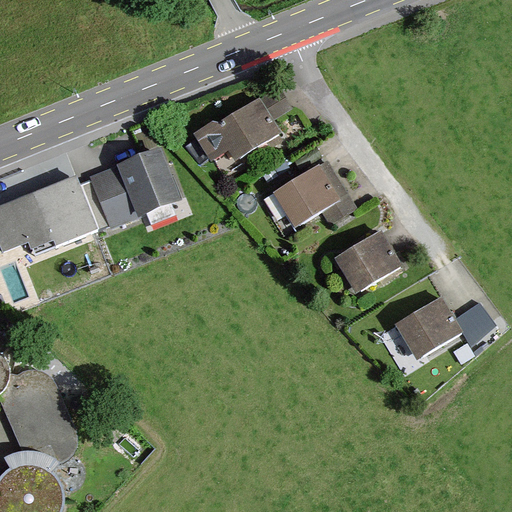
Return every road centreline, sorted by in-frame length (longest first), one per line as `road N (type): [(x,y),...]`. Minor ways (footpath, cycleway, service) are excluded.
road 1 (secondary): [(0,146),(246,48)]
road 2 (secondary): [(246,48),(369,0)]
